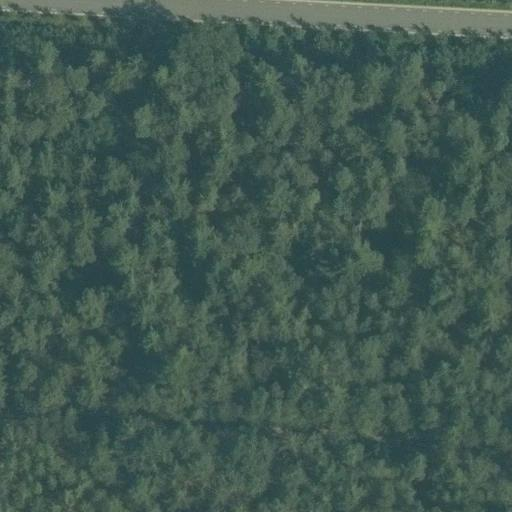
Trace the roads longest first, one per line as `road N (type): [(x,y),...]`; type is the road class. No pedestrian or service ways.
road 1 (track): [(0,422),(322,434),(511,462)]
road 2 (primary): [(511,25),(36,0)]
